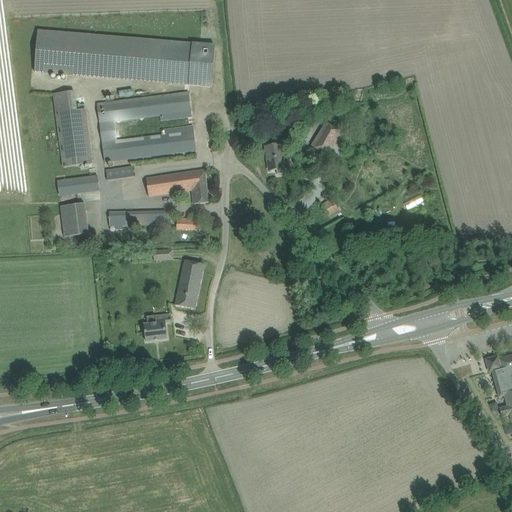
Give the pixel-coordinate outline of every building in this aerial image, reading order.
[(211,87),(215,46),(38,34),(37,75),(211,87)] [(53,95),(63,168),(92,164),(85,110),(77,111),(74,92),(53,95)] [(160,121),(192,118),(189,93),(97,105),(104,162),(194,151),(194,152),(196,152),(193,132),(189,132),(189,127),(160,130),(161,136),(117,142),(114,122),(159,116),(160,121)] [(312,147),(329,156),(344,132),(327,123),(312,147)] [(285,169),(281,145),(265,147),(269,172),(285,169)] [(330,168),(337,173),(341,167),(334,163),(330,168)] [(106,171),(108,181),(133,177),(132,167),(106,171)] [(147,179),(148,197),(192,191),(193,205),(208,203),(205,171),(147,179)] [(58,181),(60,196),(100,191),(98,176),(58,181)] [(404,203),(407,209),(423,202),(421,196),(404,203)] [(321,205),(328,216),(338,210),(332,199),(321,205)] [(60,207),(64,238),(88,234),(84,204),(60,207)] [(110,213),(110,227),(117,227),(117,230),(123,230),(123,227),(165,226),(165,212),(110,213)] [(176,230),(200,231),(200,220),(176,218),(176,230)] [(163,261),(162,251),(153,252),(154,262),(163,261)] [(184,261),(175,306),(195,310),(204,265),(184,261)] [(146,342),(167,339),(165,323),(171,322),(172,318),(165,319),(165,315),(147,317),(147,325),(144,325),(146,342)] [(501,368),(492,370),(499,398),(505,396),(508,406),(508,407),(504,408),(502,410),(503,412),(502,412),(503,417),(510,415),(511,422),(511,356),(499,360),(501,368)]
